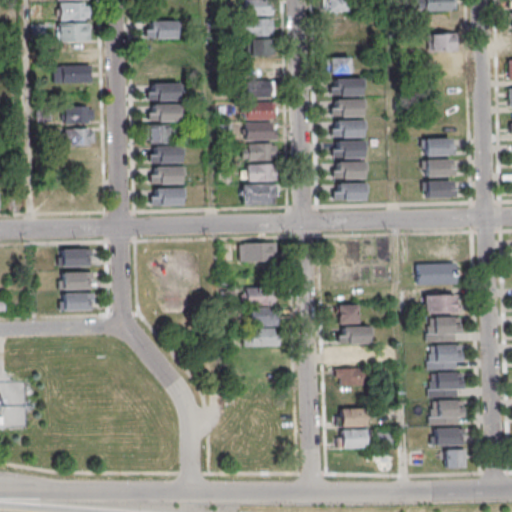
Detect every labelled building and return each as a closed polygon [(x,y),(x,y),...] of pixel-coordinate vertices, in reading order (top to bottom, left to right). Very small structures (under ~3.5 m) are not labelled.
[(241,0),(241,15),(271,15),(271,0),(241,0)] [(323,0),(323,12),(347,12),(346,0),(323,0)] [(452,0),(421,0),(421,10),(453,10),(452,0)] [(88,41),(88,2),(56,2),(56,22),(56,41),(88,41)] [(347,18),(325,18),(325,36),(347,36),(347,18)] [(271,35),(271,19),(240,19),(240,35),(271,35)] [(144,21),(144,40),(175,40),(175,21),(144,21)] [(454,33),(427,33),(427,50),(454,50),(454,33)] [(268,39),(248,39),(248,55),(268,55),(268,39)] [(57,62),(88,62),(88,44),(57,44),(57,62)] [(427,72),(455,72),(455,55),(427,55),(427,72)] [(325,57),(325,73),(348,73),(348,57),(325,57)] [(272,77),(272,60),(246,60),(246,77),(272,77)] [(169,80),(169,62),(142,62),(142,80),(169,80)] [(89,83),(89,65),(56,65),(56,83),(89,83)] [(362,95),(362,78),(328,78),(328,95),(362,95)] [(272,81),(243,81),(243,97),(272,97),(272,81)] [(146,83),(146,100),(176,100),(176,83),(146,83)] [(361,116),(361,99),(329,99),(329,116),(361,116)] [(274,119),(274,102),(242,102),(242,119),(274,119)] [(177,104),(147,104),(147,121),(177,121),(177,104)] [(91,123),(91,106),(62,106),(62,123),(91,123)] [(330,136),(362,136),(362,120),(330,120),(330,136)] [(273,139),(273,122),(243,122),(243,139),(273,139)] [(146,124),(146,142),(167,142),(167,124),(146,124)] [(92,128),(62,128),(62,145),(92,145),(92,128)] [(453,155),(453,138),(421,138),(421,155),(453,155)] [(362,141),(330,141),(330,157),(362,157),(362,141)] [(275,144),(240,144),(240,160),(275,160),(275,144)] [(179,162),(179,146),(147,146),(147,163),(179,162)] [(420,176),(454,176),(454,159),(420,159),(420,176)] [(363,161),(331,161),(331,178),(363,178),(363,161)] [(245,181),(274,181),(274,164),(245,164),(245,181)] [(148,166),(148,183),(180,183),(180,166),(148,166)] [(454,198),(454,180),(421,180),(421,198),(454,198)] [(331,200),(364,200),(364,182),(331,182),(331,200)] [(272,203),(272,183),(239,183),(239,203),(272,203)] [(149,187),(149,204),(180,204),(180,187),(149,187)] [(237,242),(237,261),(273,261),(273,242),(237,242)] [(56,249),(56,267),(86,267),(86,249),(56,249)] [(454,263),(414,264),(414,285),(454,285),(454,263)] [(87,289),(87,272),(56,272),(56,289),(87,289)] [(238,287),(238,304),(272,304),(272,287),(238,287)] [(57,309),(88,309),(88,293),(57,293),(57,309)] [(456,313),(456,296),(421,296),(422,314),(456,313)] [(334,305),(334,324),(356,324),(356,305),(334,305)] [(248,326),(275,326),(275,307),(248,307),(248,326)] [(423,341),(458,341),(458,321),(423,321),(423,341)] [(240,328),(240,346),(276,346),(276,328),(240,328)] [(368,344),(368,328),(336,328),(336,344),(368,344)] [(424,369),(459,369),(459,345),(424,345),(424,369)] [(334,348),(334,365),(358,365),(358,348),(334,348)] [(334,368),(334,384),(359,384),(359,368),(334,368)] [(460,397),(460,372),(425,372),(425,397),(460,397)] [(426,400),(426,424),(460,424),(460,400),(426,400)] [(363,408),(337,408),(337,427),(363,427),(363,408)] [(458,428),(430,428),(430,445),(458,445),(458,428)] [(363,429),(337,429),(337,448),(363,448),(363,429)] [(374,446),(388,446),(388,433),(374,433),(374,446)] [(441,449),(441,466),(460,466),(460,449),(441,449)] [(420,464),(420,450),(408,450),(408,465),(420,464)]
